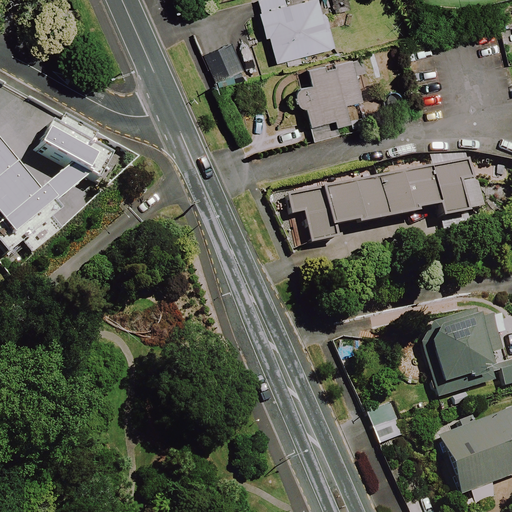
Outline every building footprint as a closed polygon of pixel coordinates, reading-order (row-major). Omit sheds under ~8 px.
[(280,0),(265,0),(254,3),(264,42),(269,41),(275,65),(330,51),(317,1),(301,5),(299,0),(290,0),(281,3),(280,0)] [(309,93),(300,94),(307,129),(333,124),(335,132),(348,130),(346,122),(343,107),(359,104),(354,77),(363,76),(360,61),(305,71),(309,93)] [(0,260),(0,261),(18,246),(27,257),(72,220),(57,202),(83,180),(92,185),(105,161),(86,151),(93,137),(62,120),(54,134),(46,130),(31,155),(62,170),(34,193),(26,200),(0,167),(0,260)] [(349,227),(349,230),(412,218),(411,215),(431,211),(433,223),(475,215),(464,160),(446,163),(280,197),(286,224),(298,221),(304,249),(331,243),(329,231),(349,227)] [(486,377),(471,325),(468,326),(464,313),(416,327),(434,388),(457,381),(458,385),(486,377)] [(511,386),(511,363),(493,368),(498,389),(511,386)] [(511,411),(431,440),(452,499),(456,511),(460,511),(494,500),(489,486),(511,477),(511,411)]
